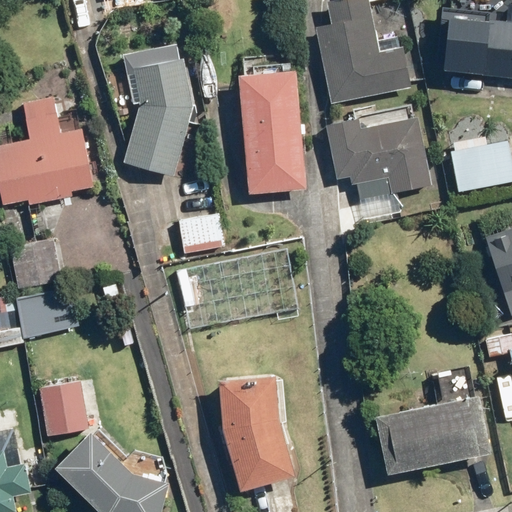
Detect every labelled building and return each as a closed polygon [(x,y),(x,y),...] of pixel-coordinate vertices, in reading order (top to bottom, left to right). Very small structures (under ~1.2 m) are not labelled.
[(176,0),(103,0),(107,16),(176,0)] [(337,0),(327,2),(332,23),(316,26),(333,103),(413,86),(404,44),(381,49),(371,1),(375,0),(337,0)] [(439,10),(439,8),(433,7),(432,20),(438,21),(433,75),(511,81),(511,23),(500,23),(500,16),(439,10)] [(172,44),(121,55),(127,105),(133,106),(122,166),(168,179),(188,109),(172,44)] [(289,73),(231,79),(242,197),(301,191),(289,73)] [(0,204),(23,200),(24,207),(69,199),(68,192),(87,188),(76,130),(57,133),(53,95),(20,102),(23,140),(0,144),(0,204)] [(386,107),(390,122),(364,128),(361,116),(326,124),(329,137),(338,178),(351,175),(353,183),(359,181),(368,221),(409,211),(405,191),(435,184),(419,115),(416,100),(386,107)] [(483,143),(482,138),(447,144),(456,193),(511,182),(511,159),(508,139),(483,143)] [(174,221),(180,254),(222,248),(217,214),(174,221)] [(511,229),(477,237),(487,286),(495,284),(502,319),(511,316),(511,229)] [(4,321),(18,319),(19,326),(0,328),(0,347),(21,345),(21,340),(54,335),(49,293),(68,291),(60,236),(8,243),(15,298),(1,300),(4,321)] [(485,351),(487,358),(502,355),(511,401),(511,345),(510,346),(508,332),(482,337),(485,351)] [(211,377),(212,381),(213,431),(232,493),(286,477),(270,421),(270,378),(211,377)] [(81,383),(38,388),(43,436),(87,430),(81,383)] [(364,418),(377,480),(483,458),(470,396),(364,418)] [(45,470),(88,511),(154,511),(160,487),(81,434),(80,435),(45,470)] [(1,466),(0,461),(0,511),(13,511),(11,497),(24,494),(18,463),(1,466)]
